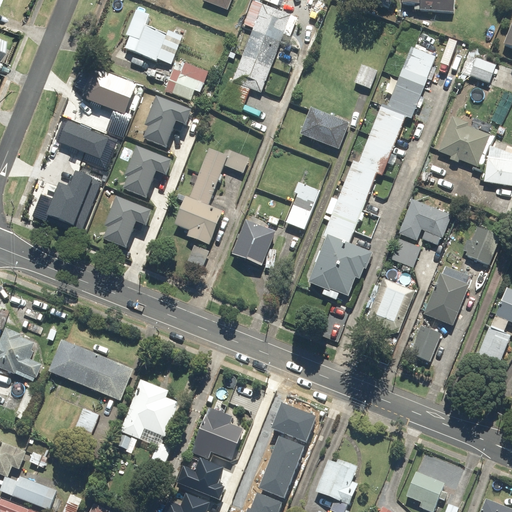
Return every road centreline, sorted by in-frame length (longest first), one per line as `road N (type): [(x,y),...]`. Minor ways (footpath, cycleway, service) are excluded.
road 1 (tertiary): [(0,248),(511,450)]
road 2 (unknown): [(183,320),(271,114),(303,4)]
road 3 (unknown): [(225,337),(156,511)]
road 4 (residential): [(0,173),(69,0)]
